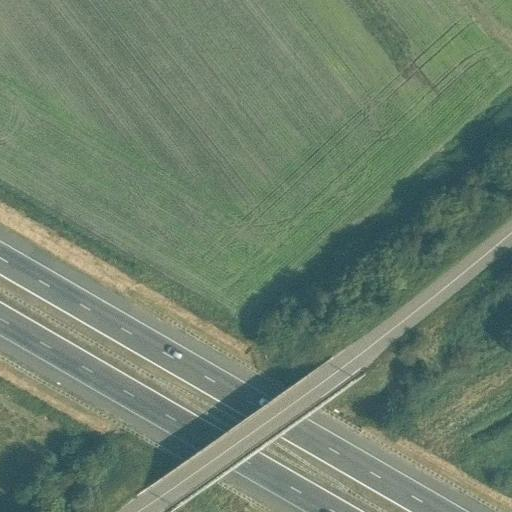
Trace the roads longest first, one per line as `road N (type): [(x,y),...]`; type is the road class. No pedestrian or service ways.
road 1 (motorway): [(435,511),(0,260)]
road 2 (unclassified): [(156,511),(367,364),(511,239)]
road 3 (motorway): [(0,319),(333,511)]
